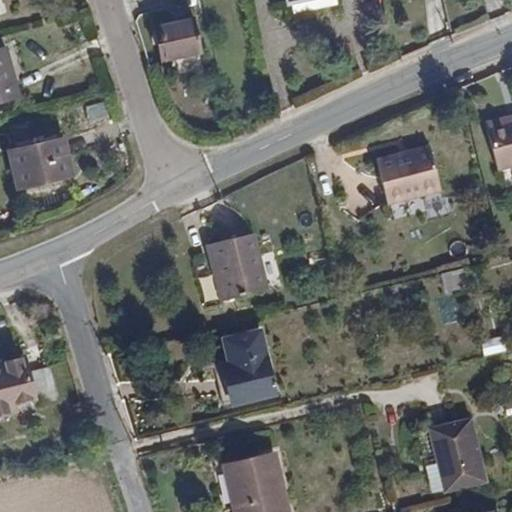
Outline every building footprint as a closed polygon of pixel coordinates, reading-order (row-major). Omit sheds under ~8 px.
[(197,19),(156,29),(163,60),(204,51),(197,19)] [(6,48),(0,49),(0,102),(19,97),(6,48)] [(511,115),(488,122),(499,169),(511,165),(511,115)] [(65,138),(11,151),(20,187),(74,175),(65,138)] [(432,146),(379,160),(389,203),(443,189),(432,146)] [(209,244),(216,270),(223,268),(231,298),(270,289),(257,233),(209,244)] [(504,266),(481,272),(484,285),(507,279),(504,266)] [(223,299),(231,298),(223,268),(216,270),(223,299)] [(466,268),(445,273),(449,293),(470,288),(467,275),(466,268)] [(467,275),(470,288),(478,287),(475,273),(467,275)] [(232,364),(219,367),(228,408),(278,396),(262,331),(227,339),(232,364)] [(482,340),(484,355),(506,352),(504,337),(482,340)] [(26,357),(0,362),(0,414),(18,410),(17,404),(36,399),(26,357)] [(473,419),(434,428),(442,461),(448,488),(449,490),(487,482),(473,419)] [(290,511),(277,453),(228,465),(238,511),(290,511)] [(436,490),(448,488),(442,461),(430,464),(436,490)]
